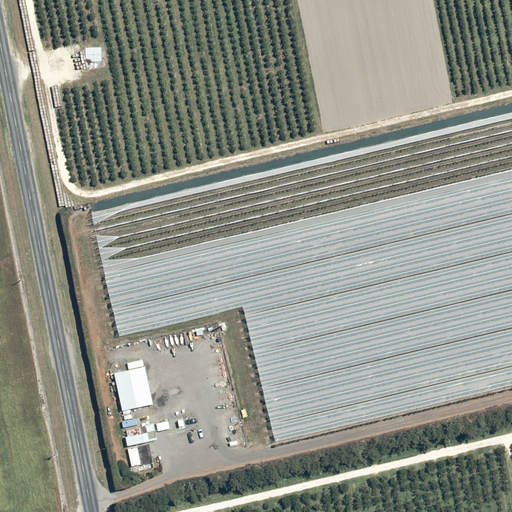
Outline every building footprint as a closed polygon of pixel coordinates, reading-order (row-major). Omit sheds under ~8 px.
[(99,65),(96,51),(80,54),(82,68),(99,65)] [(150,403),(142,366),(112,372),(120,410),(150,403)] [(173,426),(171,418),(155,422),(157,430),(173,426)] [(156,439),(153,421),(144,423),(145,432),(123,436),(125,445),(156,439)] [(127,450),(130,466),(132,465),(134,471),(142,469),(138,448),(127,450)]
